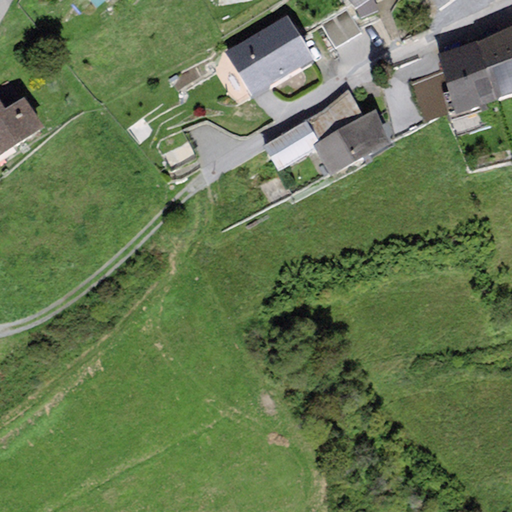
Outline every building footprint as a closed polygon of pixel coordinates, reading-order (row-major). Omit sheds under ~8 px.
[(100,0),(109,10),(120,0),(100,0)] [(339,0),(358,21),(383,0),(339,0)] [(314,62),(285,20),(209,73),(238,114),(314,62)] [(511,27),(431,58),(457,128),(511,107),(511,27)] [(0,171),(51,132),(9,79),(0,86),(0,171)] [(306,124),(264,149),(279,174),(316,152),(337,188),(398,152),(377,117),(321,150),(306,124)]
